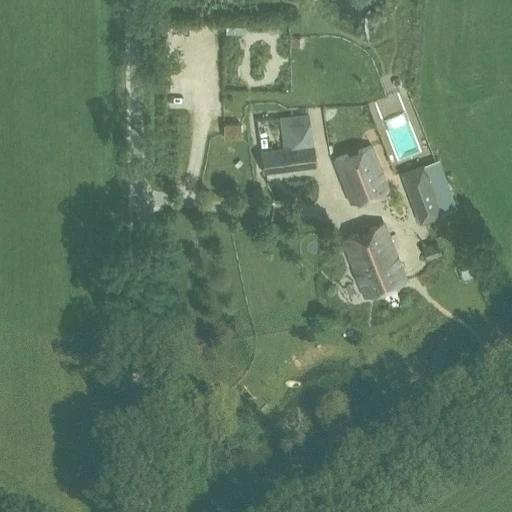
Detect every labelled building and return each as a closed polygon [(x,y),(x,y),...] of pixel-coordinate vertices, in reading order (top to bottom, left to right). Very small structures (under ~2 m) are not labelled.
[(261,151),(264,173),(317,165),(314,144),(310,112),(279,116),(283,148),(261,151)] [(222,122),(223,134),(241,133),(241,121),(222,122)] [(335,159),(352,202),(388,189),(371,146),(335,159)] [(401,172),(420,223),(443,214),(443,213),(459,207),(448,181),(433,186),(424,163),(401,172)] [(287,202),(285,184),(268,186),(270,204),(287,202)] [(343,238),(365,296),(406,280),(383,222),(343,238)] [(423,248),(429,260),(442,254),(437,242),(423,248)]
